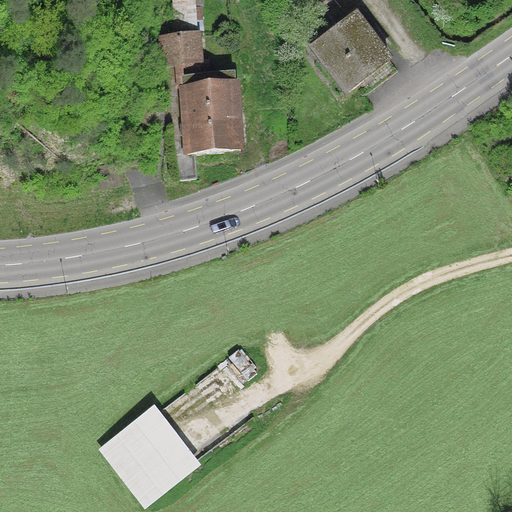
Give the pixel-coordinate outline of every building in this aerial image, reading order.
[(170,0),(172,39),(196,38),(194,0),(170,0)] [(312,52),(348,103),(399,68),(364,17),(312,52)] [(153,39),(154,69),(203,68),(203,38),(196,38),(172,39),(153,39)] [(180,83),(185,158),(246,153),(240,78),(180,83)] [(94,168),(97,192),(122,189),(118,164),(94,168)] [(153,415),(108,450),(145,499),(191,464),(153,415)]
